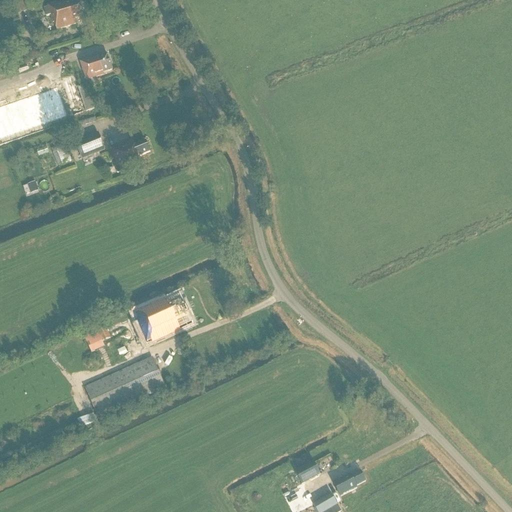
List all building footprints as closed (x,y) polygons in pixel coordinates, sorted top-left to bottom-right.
[(17,14),(29,10),(40,7),(38,0),(24,0),(14,3),(17,14)] [(50,15),(53,24),(54,23),(57,30),(77,24),(76,20),(89,16),(83,0),(78,0),(70,2),(69,0),(64,0),(47,5),(48,8),(44,9),(46,17),(50,15)] [(98,58),(97,56),(80,62),(86,81),(103,75),(103,73),(112,70),(107,55),(98,58)] [(0,141),(59,126),(51,99),(59,96),(65,118),(95,110),(88,85),(78,87),(76,78),(0,97),(0,141)] [(81,128),(97,123),(96,119),(80,123),(81,128)] [(82,160),(93,155),(104,150),(98,134),(75,143),(82,160)] [(117,174),(122,172),(142,164),(139,158),(150,153),(145,143),(135,147),(132,140),(111,149),(118,166),(115,168),(117,174)] [(63,163),(71,160),(65,145),(57,148),(58,151),(63,163)] [(39,191),(36,182),(28,185),(31,194),(39,191)] [(146,345),(193,325),(180,295),(166,301),(166,300),(134,314),(138,323),(136,323),(146,345)] [(105,327),(97,330),(95,327),(82,333),(92,353),(104,348),(102,342),(110,338),(105,327)] [(98,417),(165,387),(152,358),(85,388),(98,417)] [(320,475),(314,463),(296,473),(302,484),(320,475)] [(355,487),(365,482),(360,472),(351,478),(350,476),(336,483),(342,496),(356,488),(355,487)] [(331,494),(313,505),(317,511),(341,511),(331,495),(331,494)]
